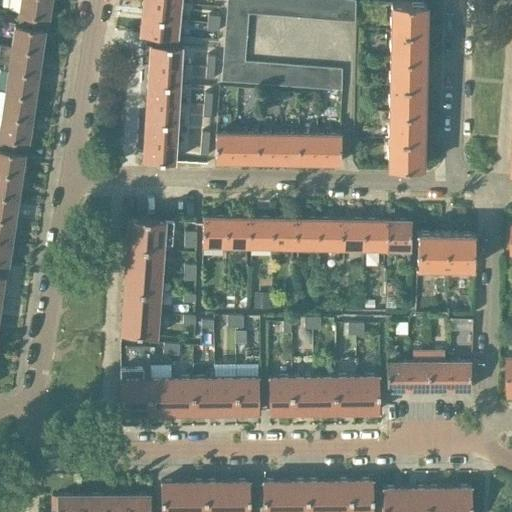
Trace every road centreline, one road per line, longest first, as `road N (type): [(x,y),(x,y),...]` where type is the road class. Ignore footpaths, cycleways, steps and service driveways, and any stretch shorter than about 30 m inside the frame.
road 1 (residential): [(28,449),(387,446),(486,434)]
road 2 (residential): [(453,183),(73,176)]
road 3 (residential): [(73,176),(28,449)]
road 4 (residential): [(487,419),(497,185)]
road 5 (residential): [(453,183),(457,0)]
road 6 (residential): [(102,0),(73,176)]
